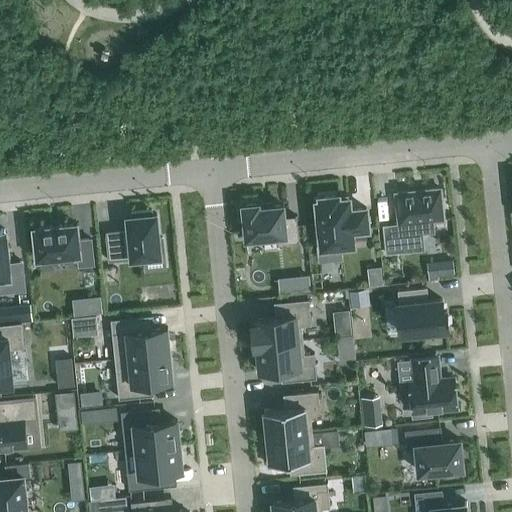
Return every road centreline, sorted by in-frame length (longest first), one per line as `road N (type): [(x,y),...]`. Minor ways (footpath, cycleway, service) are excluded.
road 1 (residential): [(209,170),(247,511)]
road 2 (residential): [(485,142),(209,170)]
road 3 (residential): [(485,142),(511,387)]
road 4 (residential): [(209,170),(0,191)]
